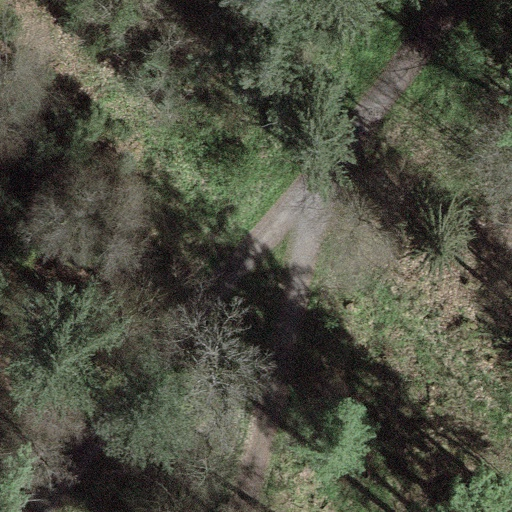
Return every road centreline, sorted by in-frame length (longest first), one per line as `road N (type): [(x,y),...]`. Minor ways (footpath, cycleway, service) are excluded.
road 1 (track): [(42,511),(464,0)]
road 2 (track): [(240,511),(332,159)]
